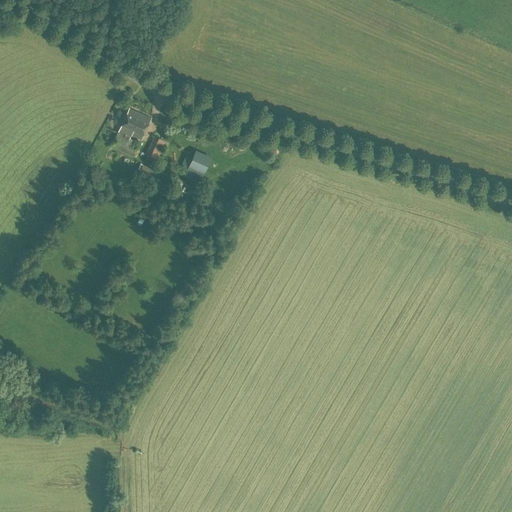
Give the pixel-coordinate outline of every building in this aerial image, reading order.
[(141,140),(151,118),(129,108),(111,147),(133,157),(139,143),(128,138),(130,135),(141,140)] [(167,148),(169,142),(154,135),(145,154),(148,155),(146,159),(155,164),(158,159),(164,147),(167,148)] [(199,182),(210,157),(196,151),(185,176),(199,182)] [(153,182),(158,171),(143,164),(138,174),(153,182)] [(176,191),(182,180),(175,176),(169,187),(176,191)]
